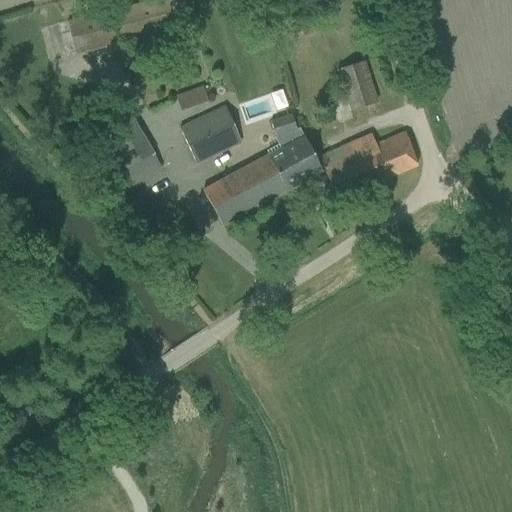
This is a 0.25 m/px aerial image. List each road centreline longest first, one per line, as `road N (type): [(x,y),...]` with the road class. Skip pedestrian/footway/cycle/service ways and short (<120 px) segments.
road 1 (unclassified): [(0,473),(438,181),(384,0)]
road 2 (track): [(0,189),(150,374)]
road 3 (track): [(511,328),(438,181)]
